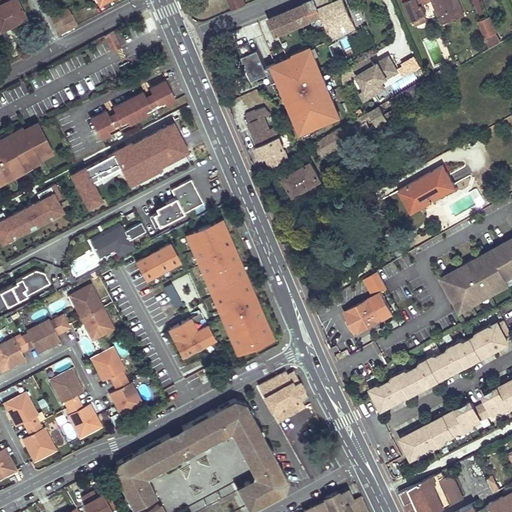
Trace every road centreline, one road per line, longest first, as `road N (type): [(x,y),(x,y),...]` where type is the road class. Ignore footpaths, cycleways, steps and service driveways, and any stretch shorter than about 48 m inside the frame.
road 1 (secondary): [(182,42),(312,345)]
road 2 (residential): [(312,345),(36,482)]
road 3 (unknown): [(226,145),(41,246)]
road 4 (residential): [(0,75),(145,0)]
road 5 (residential): [(102,397),(72,341),(0,380)]
road 6 (secondary): [(312,345),(365,461)]
